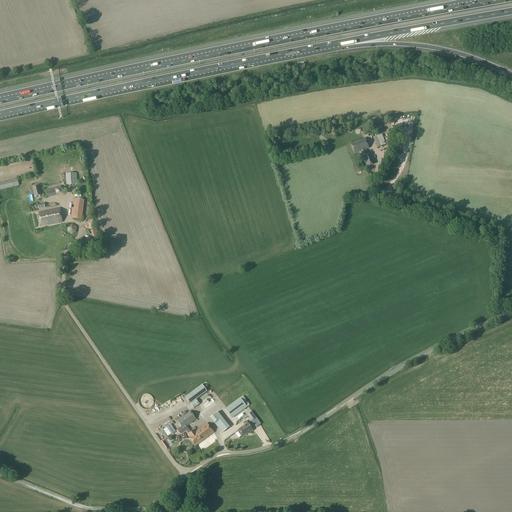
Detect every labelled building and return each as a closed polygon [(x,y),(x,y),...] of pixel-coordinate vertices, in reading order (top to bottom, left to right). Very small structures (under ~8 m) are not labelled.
[(371,129),(371,128),(361,131),(363,136),(364,135),(364,134),(372,132),(373,133),(375,132),(374,132),(382,129),(380,123),(372,127),(373,128),(371,129)] [(382,134),(373,138),(377,148),(386,145),(386,144),(388,144),(388,143),(389,145),(388,145),(386,145),(387,149),(393,148),(392,145),(393,145),(393,143),(393,140),(388,141),(387,141),(386,141),(387,142),(386,142),(385,141),(385,142),(382,134)] [(366,141),(365,139),(351,144),(352,146),(353,150),(354,150),(355,153),(361,150),(363,156),(367,166),(375,163),(371,154),(367,155),(365,149),(368,148),(367,145),(368,145),(366,141)] [(46,197),(62,194),(53,157),(38,160),(46,197)] [(77,184),(77,173),(65,174),(66,185),(77,184)] [(0,182),(0,189),(19,186),(17,178),(0,182)] [(41,195),(38,185),(32,187),(35,197),(41,195)] [(75,199),(73,218),(82,219),(82,217),(84,200),(75,199)] [(62,222),(60,208),(38,213),(41,226),(62,222)] [(238,377),(235,381),(240,386),(244,382),(238,377)] [(185,397),(193,408),(199,404),(196,400),(197,399),(207,391),(202,384),(185,397)] [(137,405),(150,405),(151,395),(138,395),(137,405)] [(225,409),(231,418),(247,407),(250,405),(243,396),(240,398),(231,404),(230,405),(225,409)] [(190,411),(177,421),(181,427),(183,429),(187,426),(196,419),(190,411)] [(215,414),(210,418),(215,424),(222,433),(230,427),(222,417),(217,412),(215,414)] [(252,412),(247,415),(248,416),(251,421),(256,418),(252,412)] [(173,418),(167,422),(170,427),(176,423),(173,418)] [(239,430),(237,431),(241,436),(243,435),(243,436),(249,431),(250,432),(253,430),(248,423),(246,421),(244,423),(245,425),(239,430)] [(181,427),(176,430),(178,433),(181,435),(186,432),(188,435),(189,437),(195,446),(213,432),(207,424),(196,432),(194,432),(193,431),(192,432),(187,426),(183,429),(181,427)]
